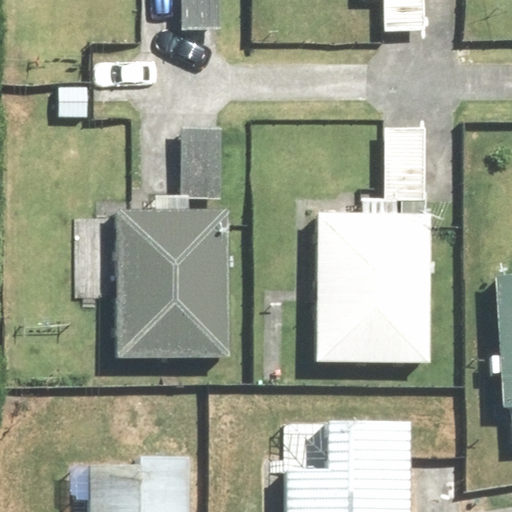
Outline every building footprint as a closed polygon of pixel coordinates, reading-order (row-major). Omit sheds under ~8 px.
[(226,0),(142,0),(140,49),(223,54),(226,0)] [(425,0),(361,0),(362,8),(386,8),(385,35),(424,36),(425,0)] [(317,204),(311,365),(429,370),(435,209),(317,204)] [(107,228),(109,369),(232,368),(230,227),(107,228)] [(511,267),(497,268),(501,406),(511,405),(511,267)] [(407,511),(408,431),(289,430),(288,511),(407,511)] [(188,511),(189,476),(94,474),(93,511),(188,511)]
